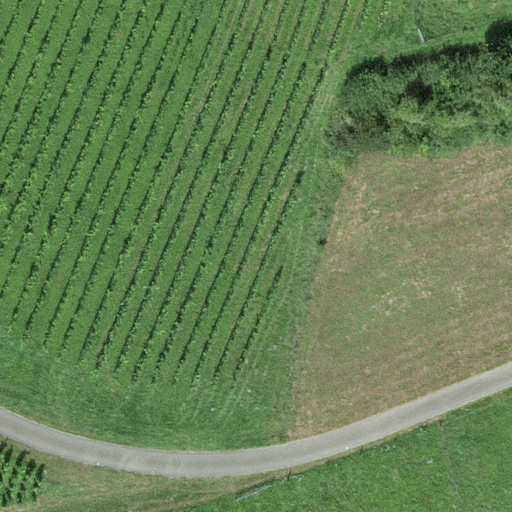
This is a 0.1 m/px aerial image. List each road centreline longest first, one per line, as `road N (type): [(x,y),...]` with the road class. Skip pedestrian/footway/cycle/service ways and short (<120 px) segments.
road 1 (track): [(184,467),(250,465),(341,443),(511,377)]
road 2 (track): [(0,420),(97,456),(184,467)]
road 3 (track): [(35,511),(184,467)]
